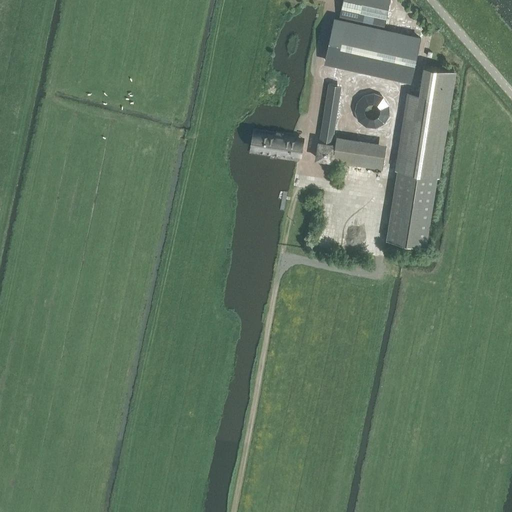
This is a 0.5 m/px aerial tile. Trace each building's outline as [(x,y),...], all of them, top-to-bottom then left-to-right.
[(390,0),(343,0),(340,18),(384,28),(390,0)] [(421,37),(333,18),(323,64),(411,83),(421,37)] [(454,69),(426,65),(422,93),(408,91),(395,169),(397,169),(386,240),(424,246),(435,175),(437,176),(454,69)] [(329,83),(320,142),(332,144),(333,135),(330,135),(337,85),(329,83)] [(360,125),(390,123),(388,93),(358,95),(360,125)] [(253,117),(251,117),(249,136),(294,143),(301,157),(303,138),(295,137),(295,121),(274,118),(253,115),(253,117)] [(385,150),(336,142),(333,161),(382,168),(385,150)]
